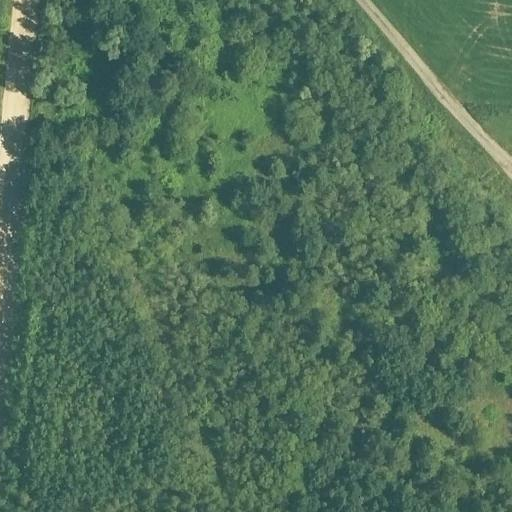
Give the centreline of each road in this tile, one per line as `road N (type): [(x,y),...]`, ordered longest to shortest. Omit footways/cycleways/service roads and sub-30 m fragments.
road 1 (track): [(0,236),(27,0)]
road 2 (track): [(361,0),(511,164)]
